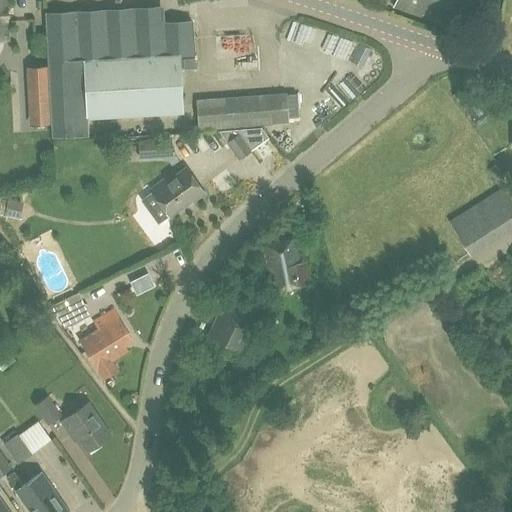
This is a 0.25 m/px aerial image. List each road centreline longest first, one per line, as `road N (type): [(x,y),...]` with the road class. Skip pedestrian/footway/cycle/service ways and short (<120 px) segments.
road 1 (residential): [(120,511),(141,468),(161,351),(214,247),(428,50)]
road 2 (unclassified): [(428,50),(289,0)]
